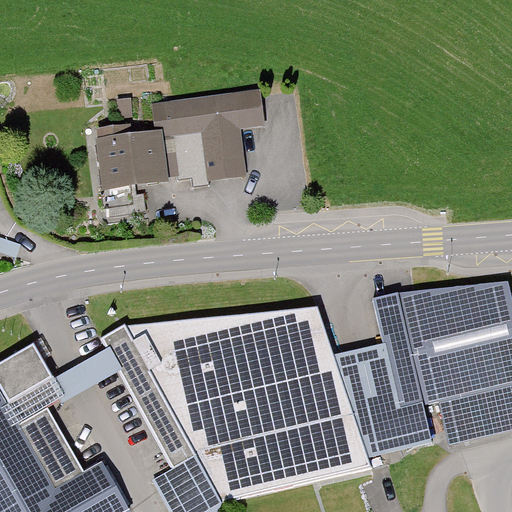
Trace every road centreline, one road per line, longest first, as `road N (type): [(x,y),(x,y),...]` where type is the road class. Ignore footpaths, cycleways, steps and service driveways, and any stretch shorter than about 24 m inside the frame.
road 1 (tertiary): [(49,278),(511,235)]
road 2 (residential): [(49,278),(80,368),(149,511)]
